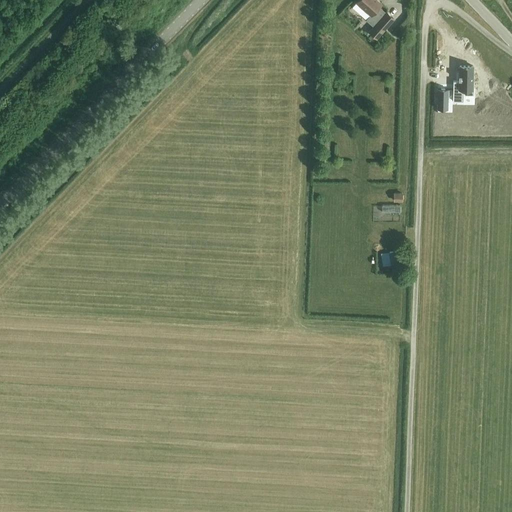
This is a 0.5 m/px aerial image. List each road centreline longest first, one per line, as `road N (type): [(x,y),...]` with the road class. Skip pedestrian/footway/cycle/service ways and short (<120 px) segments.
road 1 (unclassified): [(406,511),(424,24),(432,0)]
road 2 (tertiary): [(0,206),(201,0)]
